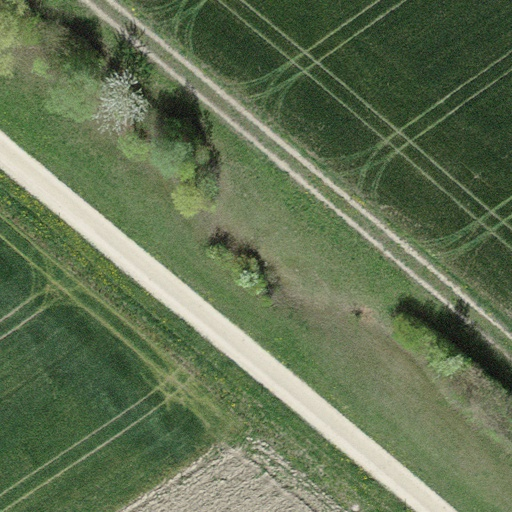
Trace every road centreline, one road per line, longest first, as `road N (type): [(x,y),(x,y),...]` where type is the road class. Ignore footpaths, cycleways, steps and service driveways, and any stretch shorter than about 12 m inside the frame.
road 1 (track): [(87,0),(511,359)]
road 2 (track): [(422,511),(0,156)]
